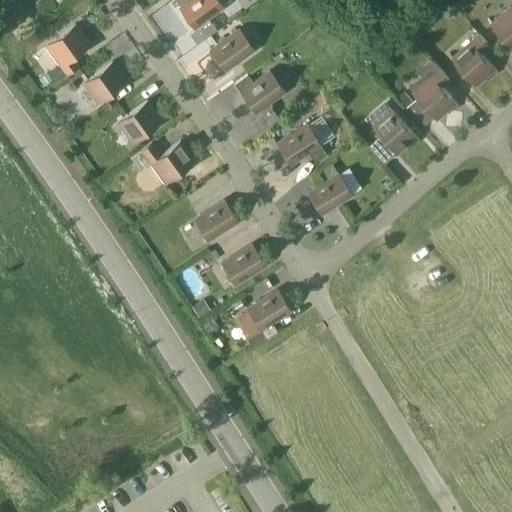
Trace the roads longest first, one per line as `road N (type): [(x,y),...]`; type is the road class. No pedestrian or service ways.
road 1 (residential): [(488,134),(344,257),(317,270),(292,261),(114,0)]
road 2 (unclassified): [(276,511),(0,96)]
